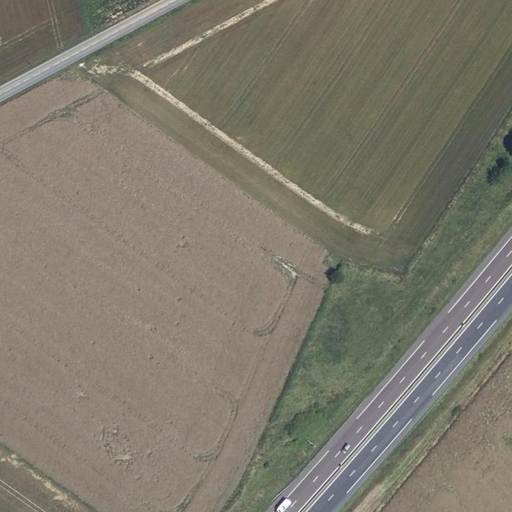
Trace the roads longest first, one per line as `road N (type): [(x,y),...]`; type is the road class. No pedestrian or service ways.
road 1 (motorway): [(511,241),(279,511)]
road 2 (motorway): [(319,511),(511,289)]
road 3 (secondary): [(0,93),(175,0)]
